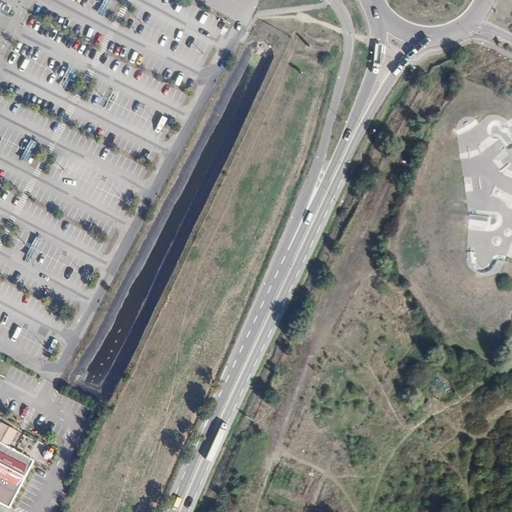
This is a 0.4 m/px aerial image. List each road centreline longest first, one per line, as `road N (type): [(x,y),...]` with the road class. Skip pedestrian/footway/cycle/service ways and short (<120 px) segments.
road 1 (primary): [(383,15),(371,79),(168,511)]
road 2 (primary): [(193,511),(384,101),(436,34)]
road 3 (primary): [(178,511),(381,101),(429,38)]
road 4 (primary): [(386,19),(369,89),(177,511)]
